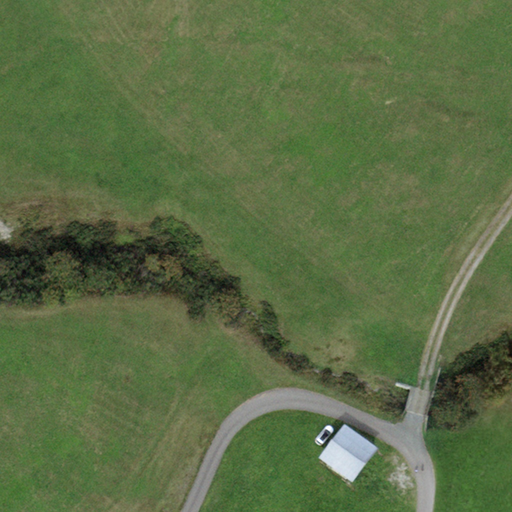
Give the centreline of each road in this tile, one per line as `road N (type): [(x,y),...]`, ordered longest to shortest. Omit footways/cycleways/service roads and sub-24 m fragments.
road 1 (unclassified): [(426,511),(427,474),(408,438),(289,399),(241,415),(191,511)]
road 2 (track): [(511,211),(472,259),(408,438)]
